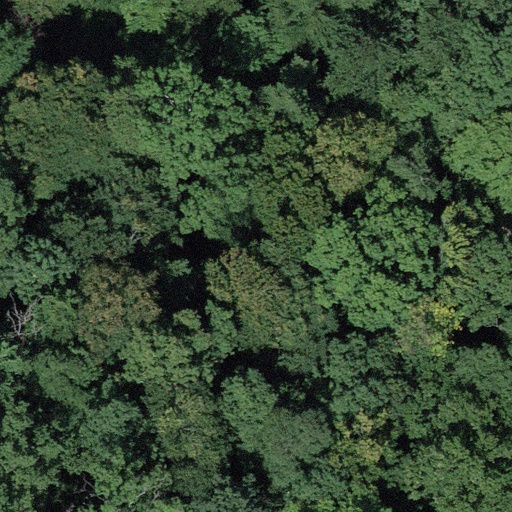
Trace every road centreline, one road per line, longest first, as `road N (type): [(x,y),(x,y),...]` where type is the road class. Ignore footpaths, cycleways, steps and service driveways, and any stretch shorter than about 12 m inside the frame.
road 1 (track): [(511,226),(316,112),(145,69),(103,35),(29,0)]
road 2 (track): [(145,69),(0,116)]
